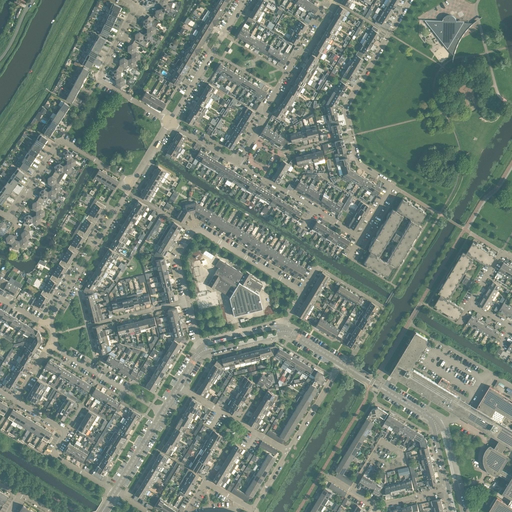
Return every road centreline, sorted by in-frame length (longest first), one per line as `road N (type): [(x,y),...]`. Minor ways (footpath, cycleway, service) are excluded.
road 1 (residential): [(361,237),(392,186),(356,163),(344,107),(408,0)]
road 2 (residential): [(201,351),(178,258),(194,231),(302,292)]
road 3 (residential): [(0,211),(8,215),(61,139),(133,182)]
road 4 (residential): [(170,121),(100,80),(137,6),(126,0)]
road 5 (residential): [(51,324),(133,182)]
road 6 (residential): [(114,491),(53,455),(66,431),(14,400)]
road 7 (residential): [(254,136),(333,0)]
road 8 (residential): [(170,121),(243,0)]
road 9 (residential): [(163,412),(52,345)]
